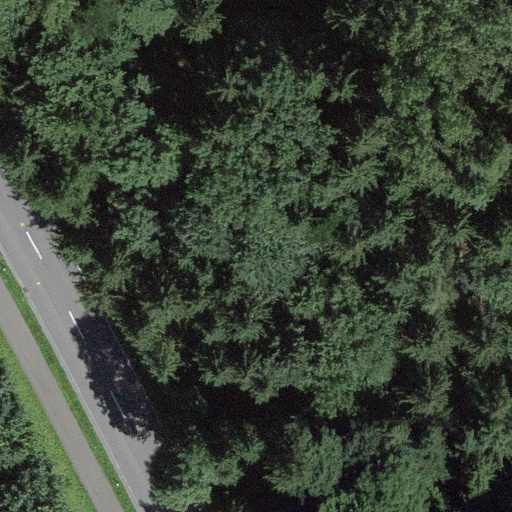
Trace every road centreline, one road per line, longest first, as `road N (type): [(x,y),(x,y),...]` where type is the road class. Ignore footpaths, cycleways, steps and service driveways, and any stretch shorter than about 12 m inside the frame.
road 1 (track): [(102,0),(298,204),(456,304),(511,314)]
road 2 (tertiary): [(175,511),(0,181)]
